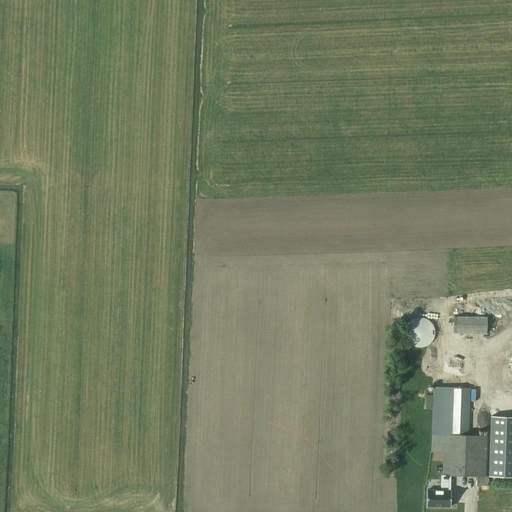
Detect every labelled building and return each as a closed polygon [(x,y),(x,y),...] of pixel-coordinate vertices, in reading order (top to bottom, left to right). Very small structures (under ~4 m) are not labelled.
[(487,334),(488,317),(454,316),(453,333),(487,334)] [(423,347),(426,346),(429,344),(432,342),(434,339),(435,335),(435,332),(434,328),(433,325),(431,322),(428,320),(425,318),(422,317),(418,317),(415,318),(411,319),(409,322),(407,324),(405,328),(404,331),(405,335),(406,338),(407,341),(410,344),(413,346),(416,347),(419,348),(423,347)] [(426,394),(425,410),(432,410),(431,452),(443,453),(442,477),(452,477),(476,478),(476,486),(489,486),(489,476),(486,476),(487,435),(468,435),(470,387),(433,386),(433,395),(426,394)] [(511,416),(494,416),(493,476),(511,476),(511,416)] [(427,490),(426,509),(452,510),(452,491),(451,491),(452,477),(442,477),(440,476),(440,491),(427,490)] [(477,488),(477,502),(511,502),(511,489),(477,488)]
